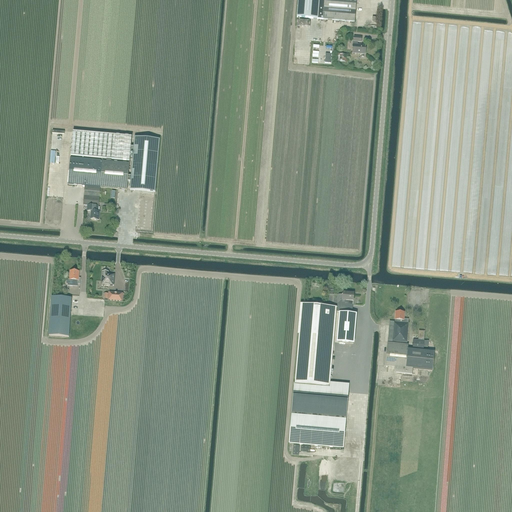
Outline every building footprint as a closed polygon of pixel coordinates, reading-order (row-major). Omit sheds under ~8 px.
[(356,0),(298,0),(297,18),(323,20),(355,22),(356,0)] [(361,42),(362,38),(354,37),(353,45),(352,53),(365,55),(365,46),(358,45),(358,42),(361,42)] [(348,62),(348,55),(336,54),(335,62),(348,62)] [(71,156),(98,159),(107,160),(106,162),(111,162),(112,160),(129,162),(130,152),(131,147),(132,137),(73,132),(71,156)] [(128,176),(128,182),(131,182),(130,190),(155,192),(160,140),(135,138),(134,147),(131,147),(130,152),(133,153),(131,176),(128,176)] [(106,162),(102,162),(71,159),(68,185),(85,186),(83,206),(88,206),(87,211),(92,212),(91,220),(99,221),(99,212),(98,212),(98,207),(99,207),(100,188),(127,190),(128,182),(128,176),(129,164),(111,162),(106,162)] [(140,201),(138,226),(150,227),(152,202),(140,201)] [(78,278),(79,272),(71,271),(70,280),(73,281),(73,284),(78,285),(78,283),(80,283),(80,285),(81,278),(78,278)] [(109,272),(102,272),(101,286),(110,287),(110,286),(114,286),(115,274),(109,274),(109,272)] [(347,294),(347,293),(343,293),(342,296),(338,295),(337,312),(341,312),(352,313),(353,305),(352,305),(352,301),(353,302),(354,294),(348,294),(347,294)] [(123,295),(108,294),(107,300),(107,301),(123,302),(123,295)] [(69,337),(72,299),(52,297),(49,336),(69,337)] [(322,306),(302,304),(295,384),(295,385),(326,387),(333,307),(322,306)] [(352,313),(341,312),(341,313),(340,313),(338,343),(353,344),(355,314),(352,314),(352,313)] [(404,319),(404,313),(395,312),(395,322),(389,322),(388,341),(407,342),(408,319),(404,319)] [(413,340),(413,343),(412,349),(423,350),(424,347),(428,347),(428,341),(413,340)] [(434,351),(407,349),(386,347),(385,366),(397,367),(396,373),(412,375),(413,369),(432,370),(434,351)] [(344,449),(348,401),(349,389),(330,388),(326,387),(295,385),(295,384),(293,384),(294,384),(289,444),(344,449)]
